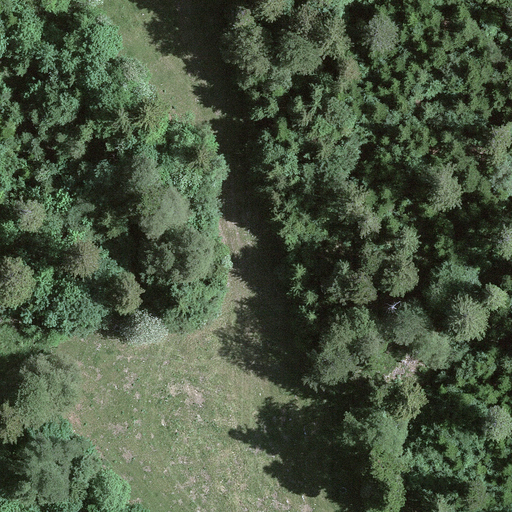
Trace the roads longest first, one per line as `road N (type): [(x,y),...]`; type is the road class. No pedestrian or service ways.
road 1 (track): [(183,0),(246,354),(306,479),(333,511)]
road 2 (track): [(270,511),(246,354)]
